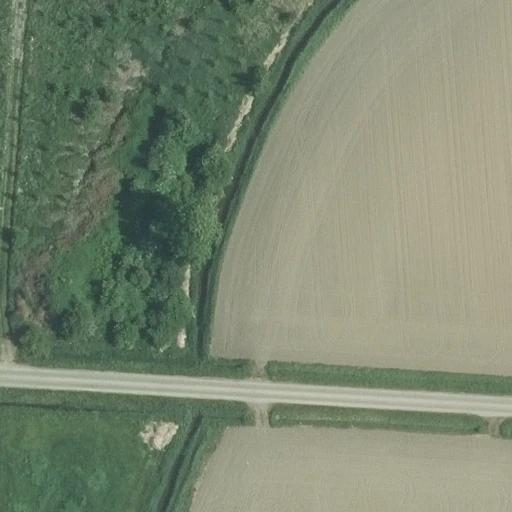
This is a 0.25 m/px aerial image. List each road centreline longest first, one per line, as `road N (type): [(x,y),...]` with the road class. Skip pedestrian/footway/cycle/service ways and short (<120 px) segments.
road 1 (unclassified): [(0,375),(511,406)]
road 2 (track): [(17,0),(3,375)]
